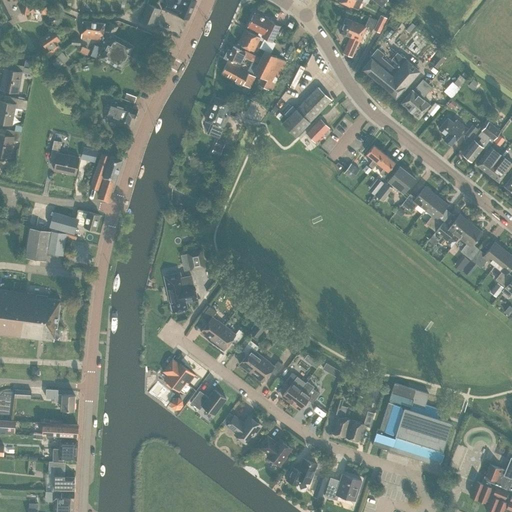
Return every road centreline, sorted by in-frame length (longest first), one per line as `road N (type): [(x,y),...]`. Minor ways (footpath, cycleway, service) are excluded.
road 1 (residential): [(420,511),(423,497),(408,472),(311,439),(169,332)]
road 2 (tertiary): [(511,223),(361,101),(308,16)]
road 3 (tertiary): [(115,211),(185,45)]
road 4 (tertiary): [(92,386),(115,211)]
road 5 (tertiary): [(84,511),(92,386)]
